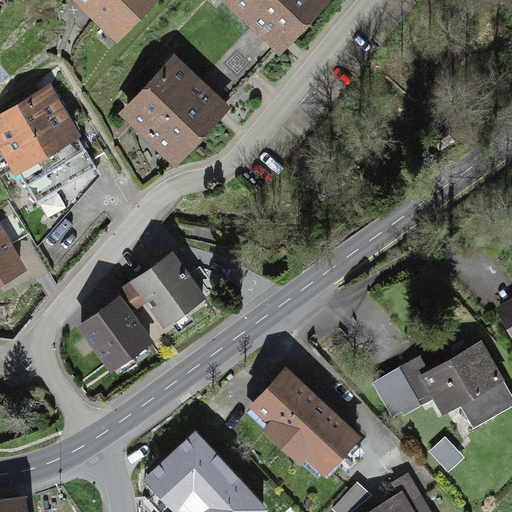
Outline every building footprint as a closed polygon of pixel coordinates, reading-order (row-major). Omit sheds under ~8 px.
[(72,0),(72,1),(116,44),(159,0),(72,0)] [(225,0),(224,2),(280,55),(332,0),(225,0)] [(175,57),(122,112),(173,162),(227,106),(175,57)] [(0,138),(35,199),(94,165),(53,94),(0,124),(0,138)] [(0,286),(27,270),(0,223),(0,286)] [(206,299),(172,252),(129,283),(163,330),(206,299)] [(121,296),(78,326),(111,373),(154,343),(121,296)] [(511,303),(499,311),(511,333),(511,303)] [(417,356),(375,379),(398,418),(439,395),(446,408),(462,399),(475,421),(511,400),(511,396),(480,342),(427,373),(417,356)] [(362,438),(286,368),(249,407),(326,477),(362,438)] [(263,511),(266,510),(195,434),(146,480),(175,511),(263,511)] [(431,445),(448,465),(462,453),(445,434),(431,445)] [(430,511),(408,473),(391,483),(397,492),(362,511),(430,511)] [(0,511),(28,511),(26,497),(0,501),(0,511)]
